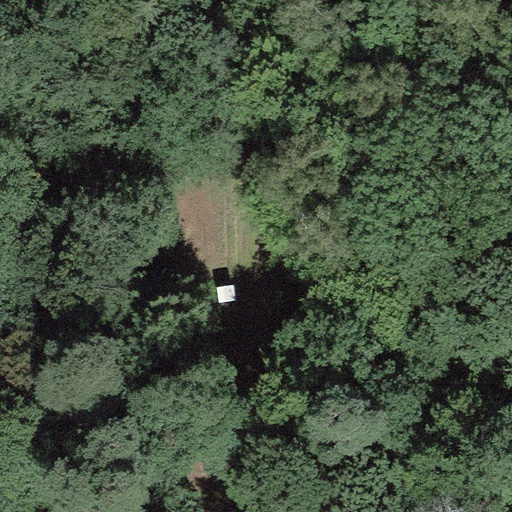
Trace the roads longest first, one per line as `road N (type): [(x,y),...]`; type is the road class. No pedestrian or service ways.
road 1 (track): [(249,511),(260,0)]
road 2 (track): [(253,340),(456,237),(511,227)]
